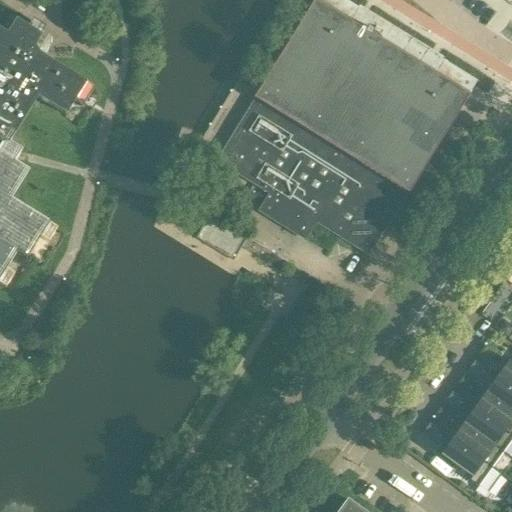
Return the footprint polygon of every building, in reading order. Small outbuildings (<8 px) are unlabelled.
[(263,211),(303,236),(312,222),(367,257),(476,82),(442,60),(443,58),(360,6),(358,9),(344,0),(315,0),(214,162),(272,197),(263,211)] [(0,288),(4,291),(12,278),(3,273),(15,254),(25,260),(38,240),(46,246),(54,233),(8,203),(26,175),(12,166),(19,155),(21,152),(8,145),(13,138),(36,100),(63,117),(72,103),(81,108),(91,91),(42,60),(41,60),(44,55),(42,45),(37,42),(39,39),(32,35),(15,24),(6,38),(0,34),(0,145),(1,146),(0,147),(0,288)] [(511,327),(504,322),(497,331),(507,338),(511,330),(511,327)] [(478,357),(487,363),(496,352),(487,345),(478,357)] [(511,364),(507,361),(496,377),(511,388),(511,364)] [(467,372),(476,379),(484,368),(475,362),(467,372)] [(456,388),(465,394),(472,384),(464,377),(456,388)] [(511,388),(496,377),(485,393),(511,412),(511,388)] [(445,403),(454,410),(461,399),(452,393),(445,403)] [(511,412),(485,393),(474,408),(505,431),(511,421),(511,412)] [(474,408),(462,424),(502,453),(511,439),(511,435),(505,431),(474,408)] [(434,419),(442,425),(450,415),(441,409),(434,419)] [(422,435),(431,441),(439,430),(430,424),(422,435)] [(462,424),(451,440),(491,468),(502,453),(462,424)] [(491,468),(451,440),(440,456),(471,478),(468,481),(477,488),(491,468)] [(338,511),(363,511),(347,500),(338,511)]
